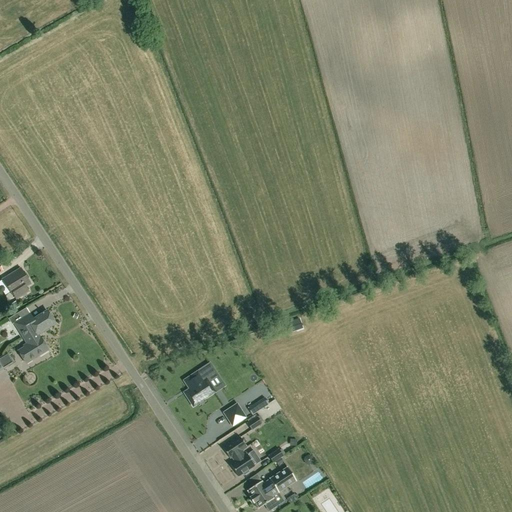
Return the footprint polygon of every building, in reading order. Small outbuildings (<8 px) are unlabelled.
[(31,282),(29,279),(21,267),(3,278),(13,294),(14,293),(16,298),(28,290),(26,286),(31,282)] [(27,341),(39,334),(39,333),(56,322),(48,309),(34,318),(30,312),(15,322),(20,330),(24,328),(27,334),(24,336),(27,341)] [(29,344),(20,350),(27,362),(49,348),(41,336),(41,337),(39,334),(27,341),(29,344)] [(194,405),(215,391),(207,379),(203,381),(198,373),(185,381),(189,387),(191,385),(193,388),(186,393),(194,405)] [(255,416),(271,405),(267,398),(250,409),(255,416)] [(237,405),(225,413),(233,425),(245,417),(237,405)] [(247,424),(252,430),(262,424),(258,417),(247,424)] [(245,456),(244,453),(242,450),(247,447),(241,437),(223,448),(230,458),(232,457),(235,462),(231,465),(239,476),(243,473),(244,475),(249,472),(248,470),(255,466),(247,454),(245,456)] [(284,456),(279,449),(269,456),(273,463),(284,456)] [(262,482),(262,481),(248,491),(252,497),(251,498),(250,497),(250,498),(254,504),(254,503),(255,502),(259,508),(259,509),(274,499),(273,498),(272,497),(278,492),(279,493),(279,492),(296,481),(287,467),(287,468),(270,479),(270,480),(263,484),(262,482)] [(303,482),(308,490),(328,478),(323,469),(303,482)]
